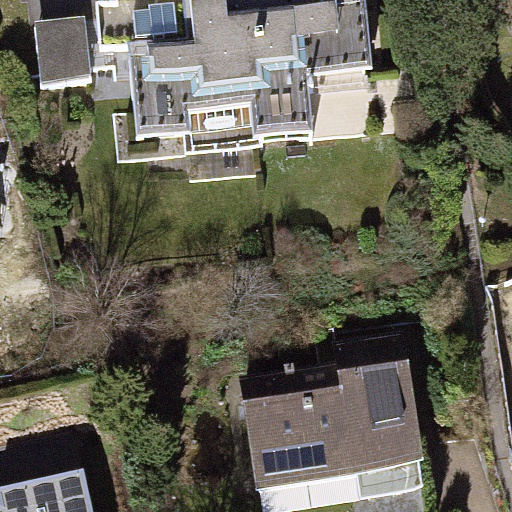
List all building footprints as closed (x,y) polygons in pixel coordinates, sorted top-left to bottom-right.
[(187,0),(191,43),(129,49),(140,156),(318,138),(312,82),(376,76),(368,0),(187,0)] [(87,19),(35,24),(42,93),(93,85),(87,19)] [(336,370),(241,384),(258,497),(424,473),(405,341),(333,352),(336,370)] [(78,433),(0,451),(0,454),(9,495),(89,477),(78,433)] [(96,511),(90,481),(0,499),(0,505),(1,511),(96,511)]
